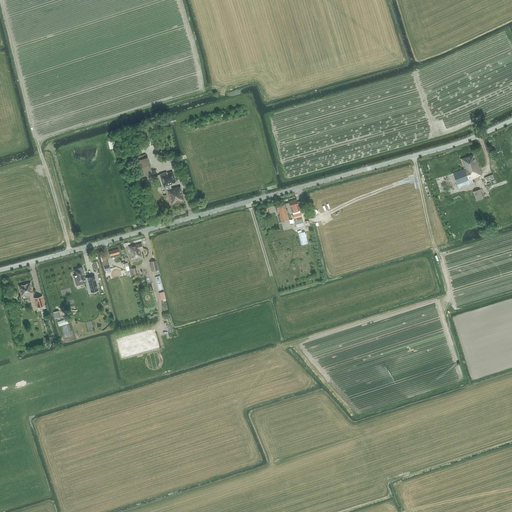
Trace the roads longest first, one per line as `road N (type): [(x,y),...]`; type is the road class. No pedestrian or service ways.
road 1 (tertiary): [(0,270),(465,141),(511,120)]
road 2 (track): [(0,0),(68,252)]
